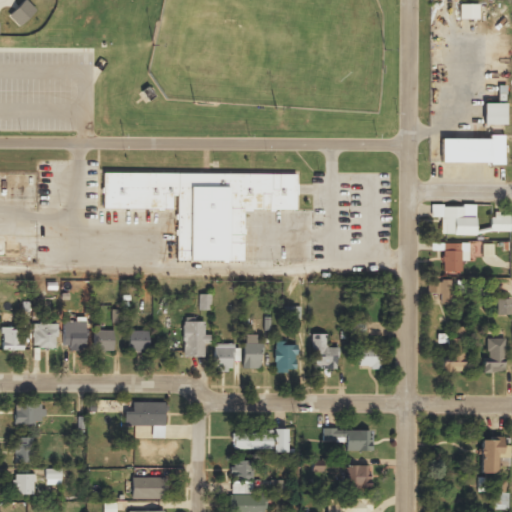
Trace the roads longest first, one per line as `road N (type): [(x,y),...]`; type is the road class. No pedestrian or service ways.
road 1 (residential): [(411,0),(408,511)]
road 2 (residential): [(411,144),(0,141)]
road 3 (residential): [(511,403),(201,401)]
road 4 (residential): [(201,401),(190,384),(173,382),(0,382)]
